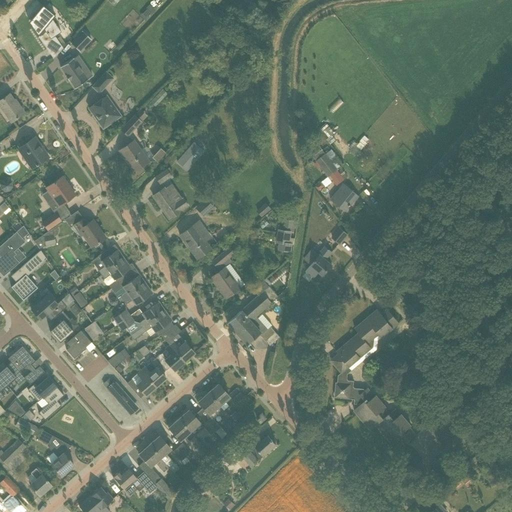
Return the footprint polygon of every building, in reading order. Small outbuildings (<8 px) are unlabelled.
[(43,5),(31,20),(29,22),(47,49),(54,44),(51,39),(61,32),(52,19),(55,16),(43,5)] [(147,10),(143,15),(146,19),(151,14),(147,10)] [(82,31),(71,43),(79,52),(91,40),(82,31)] [(72,59),(60,67),(66,75),(65,76),(69,81),(69,80),(75,88),(92,77),(86,67),(81,71),(72,59)] [(106,72),(92,87),(99,93),(113,78),(106,72)] [(0,106),(11,122),(16,119),(24,113),(17,102),(16,103),(10,94),(1,100),(0,100),(0,106)] [(106,96),(89,108),(103,128),(120,116),(106,96)] [(141,109),(135,116),(121,130),(127,136),(147,115),(141,109)] [(192,138),(176,156),(185,164),(201,146),(192,138)] [(42,151),(33,139),(20,148),(34,167),(49,157),(44,150),(42,151)] [(134,140),(119,151),(134,172),(149,162),(134,140)] [(157,162),(166,152),(160,147),(151,157),(157,162)] [(317,160),(316,161),(329,177),(338,169),(326,154),(325,154),(321,149),(315,154),(316,155),(314,157),(317,160)] [(160,184),(171,176),(166,170),(155,177),(160,184)] [(62,176),(52,183),(46,188),(48,191),(59,206),(73,196),(65,185),(67,183),(62,176)] [(0,188),(11,190),(12,185),(6,184),(7,180),(2,180),(0,188)] [(322,183),(316,188),(319,192),(325,187),(322,183)] [(359,196),(350,189),(343,183),(330,199),(344,211),(353,200),(355,201),(359,196)] [(176,202),(166,187),(153,196),(169,219),(188,205),(182,197),(176,202)] [(202,215),(211,207),(206,201),(197,209),(202,215)] [(267,203),(257,209),(261,216),(271,209),(267,203)] [(47,230),(60,221),(55,213),(42,222),(47,230)] [(84,218),(73,225),(81,237),(83,235),(91,247),(97,242),(98,243),(105,238),(93,220),(88,223),(84,218)] [(197,258),(211,248),(206,241),(212,237),(211,236),(200,220),(179,235),(197,258)] [(296,229),(297,222),(285,220),(284,228),(296,229)] [(16,232),(0,245),(0,256),(0,272),(3,276),(19,262),(14,257),(17,254),(14,251),(24,242),(21,239),(28,233),(23,225),(16,232)] [(279,229),(276,243),(279,243),(278,250),(291,252),(293,244),(290,243),(292,231),(279,229)] [(338,232),(332,238),(339,244),(345,238),(338,232)] [(44,238),(45,245),(46,246),(55,244),(54,236),(44,238)] [(217,268),(218,267),(230,258),(235,253),(229,246),(224,252),(212,262),(217,268)] [(319,272),(324,276),(332,265),(326,260),(332,252),(325,246),(318,254),(319,255),(307,271),(314,277),(319,272)] [(98,256),(101,261),(104,266),(98,271),(101,275),(124,259),(117,250),(109,255),(106,250),(98,256)] [(16,282),(11,287),(14,290),(15,289),(24,299),(37,288),(27,276),(42,263),(35,255),(11,276),(16,282)] [(124,259),(101,275),(104,279),(104,281),(106,284),(109,285),(111,288),(128,276),(125,272),(130,268),(124,259)] [(225,267),(211,277),(226,298),(240,288),(225,267)] [(55,280),(59,277),(54,270),(49,274),(55,280)] [(120,302),(123,300),(145,284),(139,275),(131,281),(128,276),(111,288),(118,298),(120,302)] [(258,295),(227,323),(233,329),(246,317),(250,321),(256,316),(271,303),(262,292),(268,286),(263,281),(253,290),(258,295)] [(152,293),(145,284),(123,300),(126,304),(132,300),(136,305),(152,293)] [(62,299),(68,305),(75,298),(68,292),(62,299)] [(48,294),(31,309),(40,320),(49,312),(54,318),(62,311),(66,307),(61,300),(57,304),(48,294)] [(78,303),(81,308),(87,303),(84,299),(78,303)] [(139,323),(142,327),(165,311),(158,302),(142,313),(145,319),(139,323)] [(403,308),(411,318),(418,312),(410,303),(403,308)] [(75,305),(69,309),(75,316),(81,311),(75,305)] [(118,324),(130,315),(126,309),(113,318),(118,324)] [(382,338),(400,324),(388,309),(382,314),(378,309),(355,328),(359,333),(336,352),(338,354),(331,360),(341,373),(338,376),(338,382),(336,382),(335,395),(338,398),(354,399),(356,398),(361,404),(354,410),(371,430),(376,426),(393,445),(404,436),(409,442),(417,435),(410,427),(412,426),(402,414),(401,415),(396,409),(390,413),(386,408),(387,406),(377,394),(375,395),(368,387),(365,390),(364,388),(355,387),(354,386),(354,381),(349,380),(347,378),(348,374),(377,349),(378,340),(381,337),(382,338)] [(70,319),(62,311),(54,318),(51,321),(55,325),(49,331),(60,342),(73,330),(66,323),(70,319)] [(149,336),(163,326),(171,320),(165,311),(142,327),(131,334),(134,339),(146,331),(149,336)] [(274,332),(270,327),(272,325),(262,314),(258,318),(256,316),(250,321),(246,317),(233,329),(246,345),(259,334),(265,341),(274,332)] [(135,321),(130,315),(118,324),(122,330),(135,321)] [(93,340),(104,332),(94,320),(84,328),(93,340)] [(175,324),(167,330),(160,335),(169,346),(184,362),(194,353),(185,342),(179,347),(171,339),(181,331),(175,324)] [(85,347),(91,342),(80,330),(66,343),(69,347),(66,350),(74,359),(86,348),(85,347)] [(156,357),(155,357),(155,358),(166,370),(170,367),(174,371),(184,362),(169,346),(166,349),(161,354),(160,354),(156,357)] [(19,372),(26,365),(31,371),(24,377),(25,378),(30,384),(44,372),(39,366),(35,370),(30,365),(35,361),(23,347),(20,350),(18,349),(11,355),(12,356),(8,359),(11,362),(19,372)] [(112,367),(124,359),(120,352),(107,361),(107,360),(106,360),(112,367)] [(155,358),(145,367),(141,370),(155,387),(166,378),(162,374),(166,370),(155,358)] [(123,360),(115,366),(118,370),(126,365),(123,360)] [(24,377),(19,372),(11,362),(6,366),(3,362),(0,364),(0,377),(7,385),(13,379),(18,384),(25,378),(24,377)] [(143,394),(145,396),(155,387),(141,370),(137,374),(127,383),(140,398),(140,397),(143,394)] [(35,383),(27,389),(38,401),(42,397),(55,386),(48,377),(38,386),(35,383)] [(135,405),(122,390),(115,382),(107,389),(127,412),(135,405)] [(229,397),(228,395),(218,384),(208,393),(219,406),(229,397)] [(48,404),(38,413),(45,420),(61,406),(57,401),(64,395),(55,386),(42,397),(48,404)] [(235,405),(245,397),(240,392),(231,400),(235,405)] [(211,418),(207,422),(215,431),(220,427),(213,419),(223,410),(219,406),(208,393),(198,402),(211,418)] [(10,411),(18,404),(15,400),(7,409),(10,411)] [(30,420),(34,416),(29,410),(21,417),(25,420),(28,418),(30,420)] [(204,427),(202,426),(200,423),(188,410),(178,419),(194,436),(204,427)] [(258,420),(261,423),(266,418),(262,414),(257,419),(258,421),(258,420)] [(433,439),(443,451),(457,440),(438,417),(427,426),(436,437),(433,439)] [(178,419),(168,428),(180,441),(185,436),(189,440),(194,436),(178,419)] [(202,426),(204,427),(210,435),(215,431),(207,422),(202,426)] [(63,453),(57,447),(61,440),(42,429),(37,438),(50,445),(49,447),(52,451),(58,457),(50,464),(61,476),(62,476),(64,476),(67,473),(67,471),(74,465),(63,453)] [(166,464),(168,467),(174,463),(165,453),(170,449),(159,436),(149,445),(166,464)] [(264,456),(276,445),(268,436),(261,441),(259,439),(253,444),(242,455),(244,457),(252,467),(259,461),(259,460),(264,456)] [(0,458),(7,465),(26,447),(18,439),(4,452),(1,450),(0,450),(0,458)] [(182,443),(177,448),(186,457),(190,453),(182,443)] [(166,464),(149,445),(139,454),(150,467),(155,462),(163,472),(168,467),(166,464)] [(181,461),(186,457),(177,448),(173,452),(181,461)] [(119,471),(112,477),(124,490),(131,483),(142,495),(147,491),(127,467),(121,472),(119,471)] [(39,496),(51,485),(42,474),(41,475),(36,468),(30,473),(36,479),(29,485),(39,496)] [(207,497),(226,475),(218,468),(199,490),(207,497)] [(160,479),(161,479),(153,469),(146,475),(168,499),(174,494),(160,479)] [(0,484),(4,488),(11,481),(6,477),(0,482),(0,484)] [(469,477),(463,481),(468,487),(474,483),(469,477)] [(106,494),(100,487),(90,496),(91,496),(79,507),(83,511),(109,511),(110,511),(105,506),(113,499),(107,492),(106,494)] [(0,511),(22,511),(25,510),(18,502),(12,496),(3,504),(0,500),(0,511)] [(235,505),(229,498),(223,503),(230,510),(235,505)]
